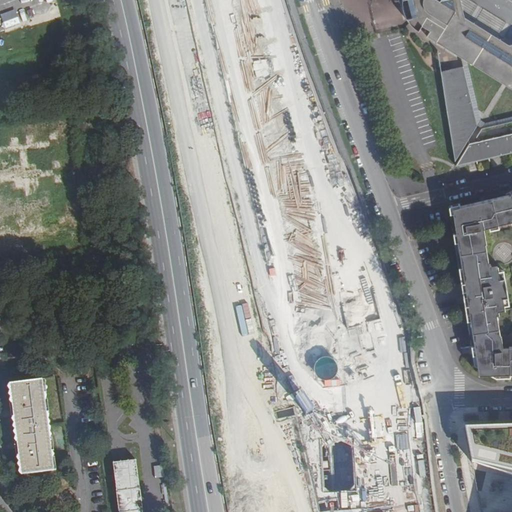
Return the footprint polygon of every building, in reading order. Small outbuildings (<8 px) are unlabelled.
[(400,0),(401,3),(401,6),(402,11),(403,14),(404,17),(406,21),(408,24),(410,27),(412,29),(417,32),(421,26),(429,31),(425,38),(434,43),(438,75),(450,169),(511,154),(511,46),(506,48),(461,19),(457,0),(400,0)] [(511,193),(451,208),(464,283),(467,304),(479,376),(511,374),(511,347),(501,348),(496,317),(498,317),(498,312),(505,311),(502,296),(507,296),(505,279),(500,280),(498,269),(491,270),(490,265),(488,265),(482,229),(511,222),(511,193)] [(54,470),(42,380),(10,384),(21,474),(54,470)] [(511,511),(511,425),(478,427),(465,427),(471,456),(472,463),(511,471),(511,511)] [(142,511),(137,459),(111,462),(116,511),(142,511)]
